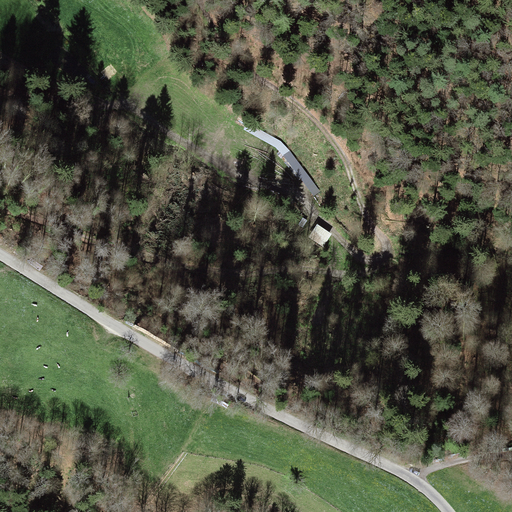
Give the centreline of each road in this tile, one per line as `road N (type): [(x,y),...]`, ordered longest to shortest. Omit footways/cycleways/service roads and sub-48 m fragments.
road 1 (unclassified): [(0,254),(232,392),(405,473),(449,511)]
road 2 (track): [(385,260),(387,237),(329,136),(233,55),(199,0)]
road 3 (track): [(110,321),(102,357),(128,439),(127,501),(135,511)]
road 4 (track): [(140,511),(190,445),(204,411)]
